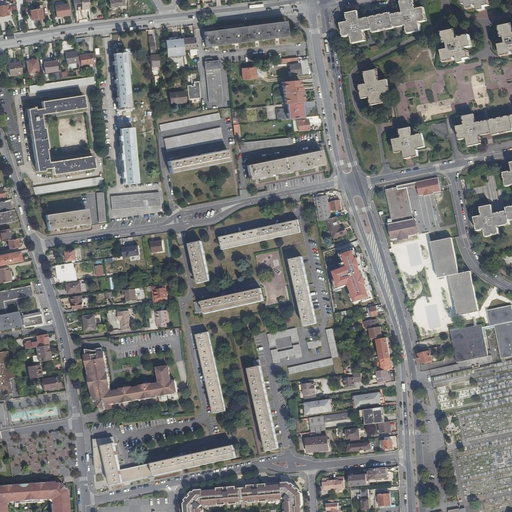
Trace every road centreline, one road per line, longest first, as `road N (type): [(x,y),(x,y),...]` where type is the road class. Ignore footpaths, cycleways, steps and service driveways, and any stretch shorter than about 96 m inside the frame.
road 1 (primary): [(421,511),(411,374),(358,184)]
road 2 (primary): [(343,182),(398,335),(407,456)]
road 3 (tertiary): [(33,244),(60,326),(78,422)]
road 4 (primary): [(358,184),(322,6)]
road 5 (primary): [(311,8),(343,182)]
road 6 (secondary): [(19,40),(168,19)]
road 7 (unclassified): [(450,165),(471,259),(511,291)]
road 8 (residential): [(296,191),(321,330)]
road 9 (unclassified): [(157,227),(33,244)]
